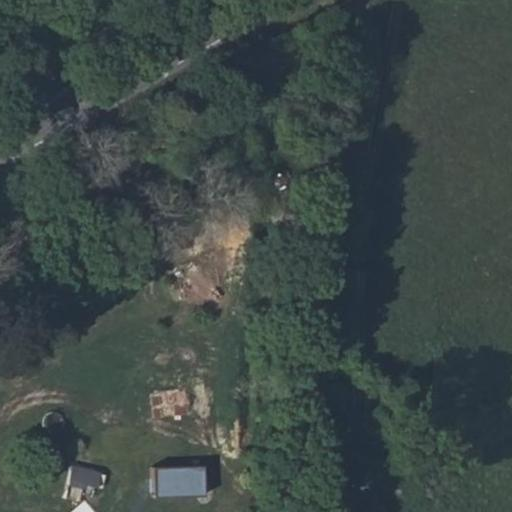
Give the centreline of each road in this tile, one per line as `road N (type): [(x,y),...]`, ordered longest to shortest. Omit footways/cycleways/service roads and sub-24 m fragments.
road 1 (unclassified): [(272,511),(309,170),(310,0)]
road 2 (secondary): [(0,161),(278,0)]
